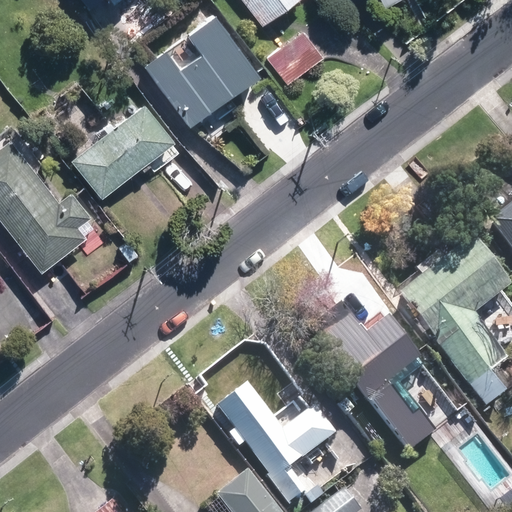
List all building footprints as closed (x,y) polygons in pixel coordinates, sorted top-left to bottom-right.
[(83,0),(86,3),(89,0),(106,0),(113,8),(124,0),(83,0)] [(299,0),(240,0),(263,28),(299,0)] [(381,0),(387,10),(406,0),(381,0)] [(168,52),(145,69),(193,132),(263,81),(215,17),(187,38),(201,56),(182,70),(168,52)] [(304,32),(270,57),(291,85),(325,60),(304,32)] [(145,108),(73,165),(102,202),(174,145),(145,108)] [(13,143),(0,152),(0,220),(43,275),(100,232),(72,195),(60,204),(13,143)] [(511,202),(485,223),(511,258),(511,202)] [(499,290),(459,242),(394,296),(469,386),(501,360),(465,317),(499,290)] [(392,314),(364,332),(341,301),(312,323),(410,453),(439,432),(400,380),(425,362),(392,314)] [(318,405),(285,428),(253,382),(219,405),(291,506),(311,493),(291,466),(339,433),(318,405)] [(299,510),(300,511),(361,511),(391,490),(367,459),(299,510)] [(283,511),(251,469),(203,505),(207,511),(283,511)] [(131,511),(119,496),(98,511),(131,511)]
